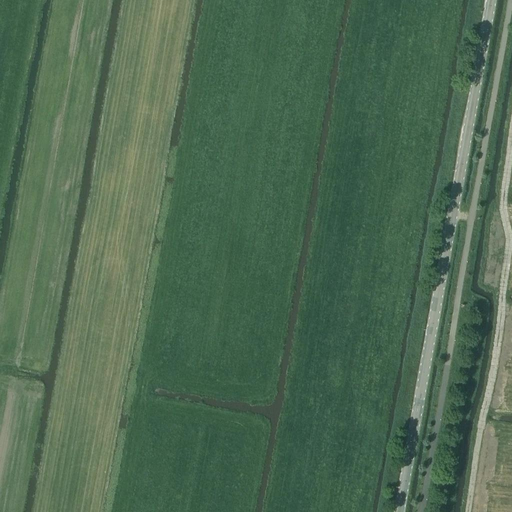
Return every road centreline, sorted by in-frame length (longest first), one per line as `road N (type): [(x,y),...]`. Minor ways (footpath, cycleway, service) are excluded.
road 1 (tertiary): [(399,511),(491,0)]
road 2 (track): [(467,511),(508,244),(502,206),(511,135)]
